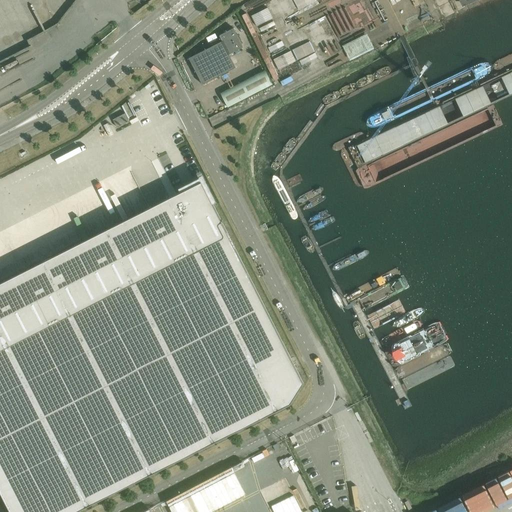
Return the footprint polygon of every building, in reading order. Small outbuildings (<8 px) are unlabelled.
[(309,0),(290,0),(294,8),(310,1),(309,0)] [(243,48),(234,28),(220,35),(230,55),(243,48)] [(342,46),(350,60),(374,48),(367,34),(342,46)] [(236,68),(222,42),(189,59),(203,85),(236,68)] [(272,85),(265,71),(221,94),(228,108),(272,85)] [(125,114),(113,120),(117,127),(129,121),(125,114)] [(180,193),(0,283),(0,490),(10,511),(77,511),(290,404),(303,383),(213,204),(211,201),(201,180),(182,190),(183,191),(180,193)]
